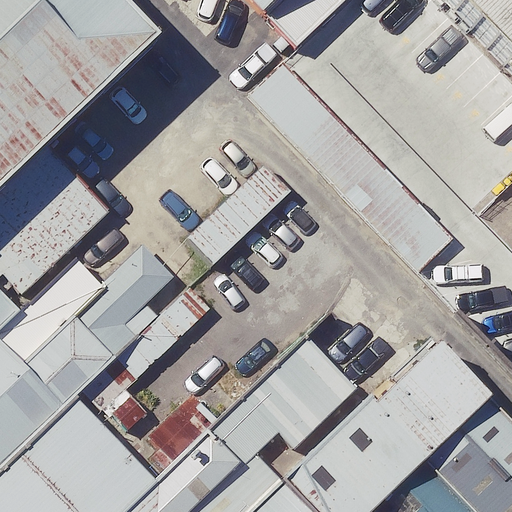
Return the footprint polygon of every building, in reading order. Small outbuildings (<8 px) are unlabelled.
[(0,0),(0,158),(94,71),(27,0),(0,0)] [(274,0),(169,0),(218,52),(274,0)] [(511,0),(348,0),(511,175),(511,194),(442,260),(506,329),(511,323),(511,0)] [(376,171),(280,68),(251,96),(347,199),(376,171)] [(284,206),(260,178),(188,240),(212,268),(284,206)] [(22,202),(0,222),(0,455),(35,423),(71,390),(3,317),(71,254),(22,202)] [(390,365),(239,505),(245,511),(363,511),(452,431),(390,365)] [(35,423),(0,455),(0,511),(100,511),(110,503),(35,423)] [(511,511),(511,495),(452,431),(363,511),(511,511)] [(110,503),(100,511),(185,511),(146,470),(110,503)]
